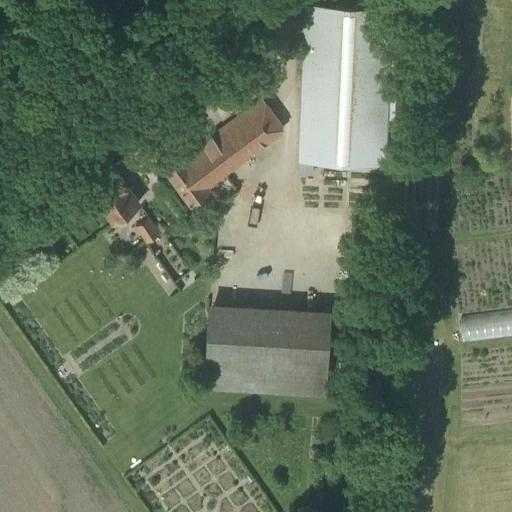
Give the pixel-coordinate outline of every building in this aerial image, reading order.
[(298,160),(385,164),(392,8),(305,4),(298,160)] [(166,170),(190,203),(208,189),(205,185),(282,128),(261,99),(166,170)] [(87,183),(113,221),(139,203),(112,165),(87,183)] [(134,225),(145,241),(159,232),(148,215),(134,225)] [(465,339),(511,333),(511,308),(462,314),(465,339)] [(208,313),(204,381),(323,389),(328,321),(208,313)]
